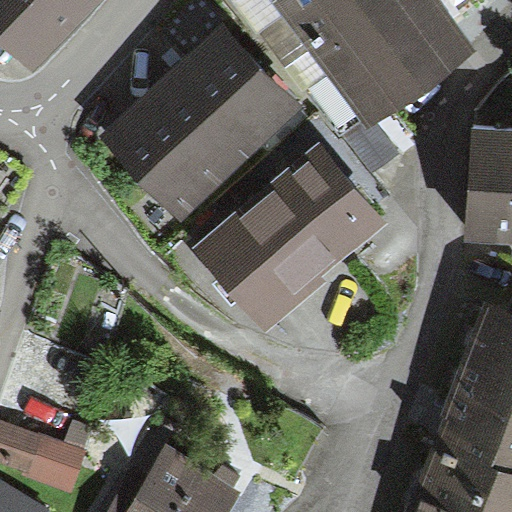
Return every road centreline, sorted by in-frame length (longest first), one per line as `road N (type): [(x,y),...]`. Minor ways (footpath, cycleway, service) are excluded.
road 1 (residential): [(511,41),(449,125),(436,252),(392,417),(352,511)]
road 2 (residential): [(27,125),(54,163),(0,351)]
road 3 (residential): [(139,0),(27,125)]
